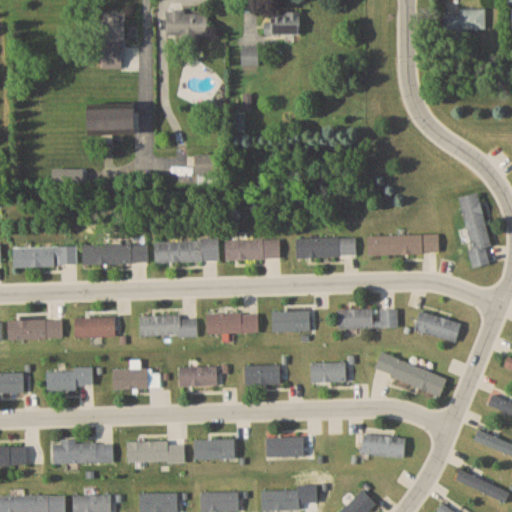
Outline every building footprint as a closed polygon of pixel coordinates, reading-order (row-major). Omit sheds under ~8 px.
[(486,7),(461,7),(461,13),(446,13),(446,29),(486,29),(486,7)] [(209,34),(209,10),(166,11),(167,35),(180,34),(180,45),(198,45),(198,34),(209,34)] [(302,33),(302,10),(267,10),(267,33),(302,33)] [(126,13),(105,13),(105,67),(126,67),(126,13)] [(242,64),(259,64),(259,46),(242,46),(242,64)] [(94,134),(141,134),(141,108),(94,108),(94,134)] [(222,154),(195,154),(195,174),(222,174),(222,154)] [(480,192),(460,196),(475,267),(490,263),(486,246),(491,245),(480,192)] [(439,253),(439,234),(369,234),(369,253),(439,253)] [(357,237),(297,237),(297,256),(357,256),(357,237)] [(220,261),(220,239),(155,239),(156,261),(220,261)] [(226,239),(226,259),(280,259),(280,239),(226,239)] [(84,244),(84,263),(149,262),(149,243),(84,244)] [(14,247),(14,266),(77,266),(77,247),(14,247)] [(399,326),(398,307),(377,308),(338,309),(339,328),(399,326)] [(272,330),(310,330),(310,310),(272,310),(272,330)] [(457,341),(462,322),(421,310),(415,329),(457,341)] [(259,332),(259,312),(207,312),(207,332),(259,332)] [(140,315),(140,335),(198,335),(198,315),(140,315)] [(116,317),(75,317),(75,336),(116,336),(116,317)] [(9,319),(9,338),(63,338),(63,319),(9,319)] [(442,394),(449,376),(381,352),(375,370),(442,394)] [(347,382),(347,362),(311,362),(311,382),(347,382)] [(281,384),(281,365),(245,365),(245,384),(281,384)] [(218,366),(180,366),(180,385),(218,385),(218,366)] [(94,368),(47,369),(47,390),(78,390),(78,385),(94,385),(94,368)] [(154,387),(154,368),(113,368),(113,387),(154,387)] [(0,372),(0,392),(25,392),(25,372),(0,372)] [(488,403),(511,412),(511,401),(492,393),(488,403)] [(474,438),(511,454),(511,442),(478,428),(474,438)] [(362,453),(405,456),(406,436),(363,434),(362,453)] [(315,435),(266,435),(266,458),(315,458),(315,435)] [(236,438),(195,438),(195,459),(236,459),(236,438)] [(187,460),(187,440),(122,440),(122,460),(187,460)] [(53,441),(54,462),(114,461),(113,441),(53,441)] [(0,464),(28,464),(28,446),(0,446),(0,464)] [(456,478),(506,502),(511,492),(461,468),(456,478)] [(368,511),(377,503),(363,488),(338,511),(368,511)] [(0,511),(65,511),(66,494),(0,494),(0,511)] [(111,511),(111,494),(73,494),(73,511),(111,511)] [(435,511),(457,511),(442,502),(435,511)]
